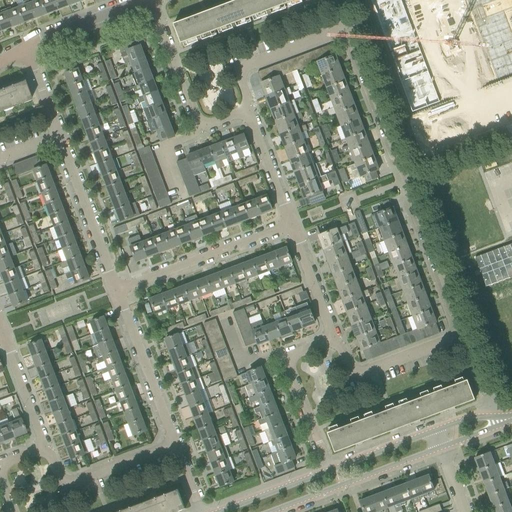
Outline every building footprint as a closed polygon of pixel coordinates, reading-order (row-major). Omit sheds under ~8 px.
[(41,0),(40,0),(32,0),(28,2),(35,19),(46,15),(41,0)] [(46,15),(58,10),(53,0),(40,0),(41,0),(46,15)] [(66,0),(53,0),(58,10),(69,6),(66,0)] [(244,20),(251,18),(243,0),(239,0),(208,12),(216,31),(244,20)] [(243,0),(251,18),(285,4),(283,0),(243,0)] [(369,0),(412,112),(473,89),(473,91),(478,89),(477,87),(511,74),(511,37),(502,12),(511,9),(508,0),(369,0)] [(23,23),(35,19),(28,2),(23,4),(24,6),(18,8),(23,23)] [(18,8),(17,6),(5,10),(12,28),(23,23),(18,8)] [(0,29),(1,32),(12,28),(5,10),(0,12),(1,15),(0,15),(0,29)] [(201,36),(216,31),(208,12),(174,25),(181,44),(201,36)] [(140,46),(136,48),(134,42),(118,48),(125,65),(130,63),(144,58),(140,46)] [(329,58),(335,56),(330,45),(325,47),(329,58)] [(323,61),(329,58),(325,47),(319,49),(323,61)] [(318,63),(323,61),(319,49),(313,52),(318,63)] [(312,65),(318,63),(313,52),(308,54),(312,65)] [(307,67),(312,65),(308,54),(303,56),(307,67)] [(301,69),(307,67),(303,56),(296,58),(301,69)] [(322,75),(340,69),(335,56),(329,58),(323,61),(318,63),(322,75)] [(131,76),(148,69),(144,58),(130,63),(134,74),(131,75),(131,76)] [(297,71),(301,69),(296,58),(291,60),(295,71),(297,71)] [(113,69),(110,60),(104,63),(108,71),(110,70),(111,71),(113,70),(113,69)] [(292,73),(295,71),(291,60),(285,62),(289,73),(292,73)] [(284,76),(289,73),(285,62),(280,64),(284,76)] [(99,74),(104,72),(101,64),(96,66),(99,74)] [(278,78),(284,76),(280,64),(274,66),(278,78)] [(273,80),(278,78),(274,66),(268,68),(273,80)] [(261,84),(265,97),(283,90),(278,78),(273,80),(268,68),(263,71),(267,82),(261,84)] [(112,81),(117,78),(113,69),(113,70),(111,71),(110,70),(108,71),(112,81)] [(135,87),(153,81),(148,69),(131,76),(135,87)] [(327,88),(345,82),(340,69),(322,75),(327,88)] [(82,81),(81,79),(77,70),(65,74),(69,86),(82,81)] [(261,84),(267,82),(263,71),(257,73),(261,84)] [(301,83),(299,77),(297,71),(295,71),(292,73),(296,85),(301,83)] [(108,82),(105,73),(104,72),(99,74),(103,84),(108,82)] [(86,92),(82,82),(82,81),(69,86),(73,97),(86,92)] [(136,99),(157,92),(153,81),(135,87),(132,88),(134,93),(140,91),(143,97),(136,99)] [(12,107),(30,101),(23,82),(0,90),(0,112),(9,109),(10,109),(13,108),(12,107)] [(332,101),(350,94),(345,82),(327,88),(332,101)] [(119,93),(121,93),(118,83),(113,85),(116,94),(116,93),(119,93)] [(108,97),(113,95),(110,86),(105,88),(108,97)] [(285,96),(289,94),(287,89),(283,90),(265,97),(270,110),(288,103),(285,96)] [(91,104),(87,94),(86,92),(73,97),(78,108),(91,104)] [(157,92),(136,99),(138,105),(140,104),(143,110),(161,103),(157,92)] [(121,93),(119,93),(116,93),(116,94),(120,103),(125,101),(121,93)] [(337,113),(355,106),(350,94),(332,101),(335,108),(327,110),(329,116),(337,113)] [(117,105),(114,98),(113,95),(108,97),(112,107),(117,105)] [(275,122),(298,114),(294,101),(288,103),(270,110),(275,122)] [(165,115),(165,114),(161,103),(143,110),(147,121),(165,115)] [(95,115),(92,106),(91,104),(78,108),(82,120),(95,115)] [(128,116),(130,115),(127,106),(121,108),(125,117),(125,116),(127,115),(128,116)] [(341,126),(359,119),(355,106),(337,113),(341,126)] [(117,120),(122,118),(118,109),(113,111),(117,120)] [(295,121),(301,119),(298,114),(275,122),(280,135),(297,128),(295,121)] [(99,126),(96,119),(95,115),(82,120),(86,131),(99,126)] [(130,115),(128,116),(127,115),(125,116),(125,117),(129,128),(134,126),(130,115)] [(167,119),(165,115),(147,121),(149,126),(155,124),(157,131),(172,125),(170,118),(167,119)] [(125,127),(123,122),(122,118),(117,120),(120,129),(125,127)] [(346,138),(364,132),(359,119),(341,126),(346,138)] [(161,142),(174,137),(170,126),(172,125),(157,131),(161,142)] [(104,137),(101,131),(99,126),(86,131),(90,142),(104,137)] [(136,139),(139,138),(134,126),(129,128),(133,140),(134,139),(133,139),(136,138),(136,139)] [(300,134),(305,132),(303,126),(297,128),(280,135),(284,147),(302,141),(300,134)] [(344,154),(351,151),(369,145),(364,132),(346,138),(349,146),(341,149),(344,154)] [(320,148),(325,146),(320,134),(315,136),(320,148)] [(244,135),(232,140),(240,159),(244,158),(251,155),(248,148),(244,135)] [(108,149),(106,143),(104,137),(90,142),(95,154),(108,149)] [(239,160),(240,159),(231,137),(220,141),(228,163),(233,162),(231,156),(237,154),(239,160)] [(139,138),(136,139),(136,138),(133,139),(134,139),(133,140),(137,149),(142,147),(139,138)] [(134,150),(133,147),(130,140),(125,142),(129,152),(134,150)] [(304,146),(306,146),(304,140),(302,141),(284,147),(289,160),(307,153),(304,146)] [(220,144),(210,148),(215,162),(218,170),(224,167),(229,166),(228,163),(220,141),(219,141),(220,144)] [(356,163),(373,157),(369,145),(351,151),(356,163)] [(140,157),(151,152),(149,147),(138,151),(140,157)] [(203,166),(215,162),(210,148),(198,153),(203,166)] [(112,160),(111,155),(108,149),(95,154),(99,165),(112,160)] [(151,152),(140,157),(142,162),(153,158),(151,152)] [(206,173),(203,166),(198,153),(186,157),(187,159),(189,164),(192,170),(194,176),(194,177),(206,173)] [(294,173),(312,166),(307,153),(289,160),(294,173)] [(139,163),(138,159),(136,154),(130,156),(134,165),(139,163)] [(36,169),(42,167),(38,156),(31,158),(36,169)] [(356,163),(349,166),(354,179),(361,177),(364,176),(366,182),(377,178),(375,171),(379,170),(374,157),(356,163)] [(32,171),(36,169),(31,158),(25,161),(29,172),(32,171)] [(153,158),(142,162),(144,168),(156,164),(153,158)] [(189,164),(187,159),(176,163),(178,168),(189,164)] [(117,171),(115,168),(112,160),(99,165),(103,176),(117,171)] [(23,175),(29,172),(25,161),(19,163),(23,175)] [(16,177),(23,175),(19,163),(12,166),(16,177)] [(138,175),(143,173),(139,163),(134,165),(138,175)] [(156,164),(144,168),(146,174),(158,170),(156,164)] [(178,168),(180,174),(192,170),(189,164),(178,168)] [(36,182),(50,177),(46,166),(42,167),(36,169),(32,171),(36,182)] [(246,176),(257,171),(255,166),(243,171),(244,173),(245,173),(246,176)] [(299,185),(316,178),(312,166),(294,173),(299,185)] [(342,183),(347,181),(343,169),(338,171),(342,183)] [(158,170),(146,174),(149,180),(160,175),(158,170)] [(192,170),(180,174),(183,180),(194,176),(192,170)] [(121,183),(120,180),(117,171),(103,176),(108,188),(121,183)] [(245,173),(244,173),(243,171),(235,174),(237,179),(246,176),(245,173)] [(330,174),(332,180),(334,186),(340,184),(335,172),(330,174)] [(160,175),(149,180),(151,186),(162,181),(160,175)] [(249,184),(258,181),(256,175),(247,179),(249,184)] [(319,185),(328,182),(326,175),(316,178),(299,185),(304,198),(308,196),(311,204),(324,199),(319,185)] [(185,186),(196,181),(194,177),(194,176),(183,180),(185,186)] [(223,185),(232,181),(230,176),(221,179),(221,182),(223,181),(224,184),(223,184),(223,185)] [(41,194),(54,188),(50,177),(36,182),(41,194)] [(148,186),(147,184),(144,177),(139,179),(142,188),(148,186)] [(216,181),(212,183),(214,188),(223,185),(223,184),(224,184),(223,181),(221,182),(221,179),(216,181)] [(240,188),(249,184),(247,179),(238,183),(240,188)] [(14,191),(19,189),(16,180),(11,182),(14,191)] [(162,181),(151,186),(153,191),(164,187),(162,181)] [(187,191),(198,187),(196,181),(185,186),(187,191)] [(6,194),(11,192),(8,183),(3,185),(6,194)] [(125,194),(125,192),(121,183),(108,188),(112,199),(125,194)] [(226,193),(235,189),(233,184),(224,187),(226,193)] [(200,193),(209,190),(207,185),(198,188),(200,193)] [(146,197),(151,195),(148,186),(142,188),(145,193),(146,197)] [(164,187),(153,191),(155,197),(166,192),(164,187)] [(200,193),(198,188),(198,187),(187,191),(189,197),(200,193)] [(217,197),(226,193),(224,187),(215,191),(217,197)] [(45,205),(59,200),(54,188),(41,194),(45,205)] [(18,200),(23,198),(19,189),(14,191),(18,200)] [(10,203),(15,201),(11,192),(6,194),(10,203)] [(166,192),(155,197),(157,202),(168,198),(166,192)] [(204,201),(212,198),(210,193),(202,196),(204,201)] [(130,205),(130,204),(125,194),(112,199),(116,211),(134,204),(134,203),(130,205)] [(194,205),(204,201),(202,196),(192,200),(194,205)] [(261,215),(272,210),(266,196),(255,200),(261,215)] [(159,208),(171,204),(168,198),(157,202),(159,208)] [(49,216),(63,211),(59,200),(45,205),(49,216)] [(152,211),(157,209),(153,200),(148,202),(152,211)] [(249,219),(261,215),(255,200),(244,205),(249,219)] [(190,206),(188,201),(179,204),(181,210),(190,206)] [(23,213),(28,211),(25,202),(19,204),(23,213)] [(120,222),(139,215),(134,204),(116,211),(120,222)] [(179,204),(172,207),(170,208),(172,213),(181,210),(179,204)] [(15,216),(20,214),(17,205),(11,207),(15,216)] [(238,223),(249,219),(244,205),(232,209),(238,223)] [(380,228),(398,222),(393,208),(375,215),(380,228)] [(226,228),(238,223),(232,209),(221,213),(226,228)] [(158,218),(167,215),(165,210),(156,213),(158,218)] [(26,223),(32,220),(28,211),(23,213),(26,223)] [(53,228),(67,222),(63,211),(49,216),(53,228)] [(149,221),(158,218),(156,213),(147,217),(149,221)] [(215,232),(226,228),(221,213),(210,217),(215,232)] [(18,226),(24,223),(20,214),(15,216),(18,226)] [(204,236),(215,232),(210,217),(198,222),(204,236)] [(135,227),(144,224),(142,218),(133,222),(135,227)] [(362,235),(368,233),(363,220),(357,222),(362,235)] [(58,239),(72,234),(67,222),(53,228),(58,239)] [(126,230),(135,227),(133,222),(124,225),(126,230)] [(192,240),(204,236),(198,222),(187,226),(192,240)] [(385,241),(403,234),(398,222),(380,228),(385,241)] [(353,238),(359,236),(354,223),(348,225),(353,238)] [(31,236),(36,234),(33,225),(28,227),(31,236)] [(181,245),(192,240),(187,226),(176,230),(181,245)] [(348,233),(346,226),(318,237),(323,250),(342,242),(340,237),(348,233)] [(23,239),(29,237),(25,228),(20,230),(23,239)] [(170,249),(181,245),(176,230),(164,235),(170,249)] [(35,245),(40,243),(36,234),(31,236),(35,245)] [(62,250),(76,245),(72,234),(58,239),(62,250)] [(390,253),(407,247),(403,234),(385,241),(390,253)] [(138,235),(127,239),(130,247),(136,262),(147,258),(141,243),(138,235)] [(158,253),(170,249),(164,235),(153,239),(158,253)] [(27,248),(32,246),(29,237),(23,239),(27,248)] [(147,258),(158,253),(153,239),(141,243),(147,258)] [(342,243),(323,250),(328,262),(347,255),(351,254),(346,241),(342,243)] [(511,276),(511,243),(493,251),(475,258),(485,287),(511,276)] [(66,262),(80,257),(76,245),(62,250),(66,262)] [(0,260),(10,257),(6,246),(0,247),(0,260)] [(394,266),(412,259),(407,247),(390,253),(394,266)] [(40,259),(45,257),(42,248),(36,250),(40,259)] [(280,267),(292,263),(286,248),(275,252),(280,267)] [(32,262),(37,260),(34,251),(28,253),(32,262)] [(269,271),(280,267),(275,252),(263,257),(269,271)] [(332,275),(352,268),(347,255),(328,262),(332,275)] [(0,270),(1,273),(14,268),(10,257),(0,260),(0,270)] [(43,268),(49,266),(45,257),(40,259),(43,268)] [(65,275),(84,268),(80,257),(66,262),(60,264),(62,270),(68,267),(70,273),(65,275)] [(133,257),(126,260),(130,272),(137,270),(133,257)] [(257,275),(269,271),(263,257),(252,261),(257,275)] [(399,279),(417,272),(412,259),(394,266),(399,279)] [(35,271),(41,269),(37,260),(32,262),(35,271)] [(246,280),(257,275),(252,261),(241,265),(246,280)] [(235,284),(246,280),(241,265),(229,270),(235,284)] [(1,273),(0,273),(0,276),(1,280),(3,280),(5,285),(18,280),(14,268),(1,273)] [(76,284),(89,279),(84,268),(65,275),(67,280),(74,277),(76,284)] [(337,287),(357,280),(352,268),(332,275),(337,287)] [(48,281),(54,279),(57,278),(54,269),(45,272),(48,281)] [(223,288),(235,284),(229,270),(218,274),(223,288)] [(40,284),(46,282),(41,271),(36,273),(40,284)] [(404,291),(422,284),(417,272),(399,279),(404,291)] [(212,292),(223,288),(218,274),(207,278),(212,292)] [(201,297),(212,292),(207,278),(195,282),(201,297)] [(52,290),(57,288),(54,279),(48,281),(52,290)] [(288,288),(300,283),(298,279),(286,283),(288,288)] [(18,280),(5,285),(10,296),(23,291),(18,280)] [(342,300),(362,293),(357,280),(337,287),(342,300)] [(44,293),(49,291),(46,282),(40,284),(44,293)] [(189,301),(201,297),(195,282),(184,287),(189,301)] [(279,291),(288,288),(286,283),(277,287),(279,291)] [(409,304),(426,297),(422,284),(404,291),(409,304)] [(178,305),(189,301),(184,287),(172,291),(178,305)] [(292,297),(303,292),(301,287),(289,292),(290,295),(291,294),(292,297)] [(265,296),(275,293),(273,288),(263,291),(265,296)] [(23,291),(10,296),(14,308),(27,303),(23,291)] [(167,310),(178,305),(172,291),(161,295),(167,310)] [(256,300),(265,296),(263,291),(254,295),(256,300)] [(363,299),(369,296),(367,291),(362,293),(342,300),(347,313),(366,306),(363,299)] [(291,294),(290,295),(289,292),(280,295),(282,300),(292,297),(291,294)] [(155,314),(167,310),(161,295),(150,300),(155,314)] [(390,311),(396,309),(391,296),(385,298),(390,311)] [(269,305),(278,302),(276,297),(266,300),(267,303),(269,303),(269,305)] [(413,316),(431,310),(426,297),(409,304),(413,316)] [(234,309),(243,305),(241,300),(232,304),(234,309)] [(269,303),(267,303),(266,300),(258,304),(260,309),(269,305),(269,303)] [(310,311),(309,311),(307,303),(295,307),(303,328),(314,323),(310,311)] [(227,305),(218,309),(220,314),(229,311),(227,305)] [(246,314),(255,311),(253,305),(244,309),(246,314)] [(352,326),(371,318),(366,306),(347,313),(352,326)] [(293,317),(287,319),(292,332),(303,328),(295,307),(290,309),(293,317)] [(211,318),(220,314),(218,309),(209,312),(211,318)] [(246,315),(246,314),(244,309),(232,313),(235,319),(246,315)] [(395,323),(400,321),(396,309),(390,311),(395,323)] [(436,322),(431,310),(413,316),(418,329),(419,329),(424,327),(430,325),(435,323),(436,322)] [(287,334),(292,332),(284,312),(279,314),(282,321),(275,324),(280,336),(281,339),(288,336),(287,334)] [(197,322),(206,319),(204,314),(195,317),(197,322)] [(250,319),(252,323),(261,318),(259,314),(250,319)] [(237,324),(248,320),(246,315),(235,319),(237,324)] [(95,334),(107,329),(103,317),(91,322),(95,334)] [(189,326),(197,322),(195,317),(187,321),(189,326)] [(356,338),(376,331),(371,318),(352,326),(356,338)] [(206,332),(218,327),(215,319),(203,324),(206,332)] [(250,326),(250,325),(248,320),(237,324),(239,330),(250,326)] [(264,328),(262,320),(250,325),(250,326),(252,332),(254,337),(257,343),(257,345),(269,340),(264,328)] [(435,323),(430,325),(434,336),(439,334),(435,323)] [(280,336),(275,324),(264,328),(269,340),(280,336)] [(198,336),(204,334),(200,325),(195,327),(198,336)] [(428,338),(434,336),(430,325),(424,327),(428,338)] [(241,336),(252,332),(250,326),(239,330),(241,336)] [(209,339),(221,334),(218,327),(206,332),(209,339)] [(428,338),(424,327),(419,329),(423,340),(428,338)] [(93,347),(112,340),(107,329),(95,334),(99,345),(92,347),(93,347)] [(378,337),(384,335),(382,329),(376,331),(356,338),(361,351),(362,350),(362,351),(368,348),(374,346),(379,344),(381,344),(378,337)] [(417,342),(423,340),(419,329),(418,329),(413,332),(417,342)] [(71,342),(77,340),(73,331),(68,333),(71,342)] [(243,342),(254,337),(252,332),(241,336),(243,342)] [(413,332),(408,334),(412,344),(417,342),(413,332)] [(63,345),(69,343),(65,334),(60,336),(63,345)] [(211,346),(224,341),(221,334),(209,339),(211,346)] [(406,347),(412,344),(408,334),(405,334),(402,336),(406,347)] [(169,351),(182,346),(177,335),(165,339),(169,351)] [(406,347),(402,336),(400,336),(396,338),(400,349),(406,347)] [(245,347),(257,343),(254,337),(243,342),(245,347)] [(394,351),(400,349),(396,338),(390,340),(394,351)] [(75,351),(80,349),(77,340),(71,342),(75,351)] [(97,359),(116,352),(112,340),(93,347),(97,359)] [(204,351),(209,349),(206,340),(201,341),(204,351)] [(384,342),(389,353),(394,351),(390,340),(384,342)] [(45,352),(44,350),(41,341),(28,346),(33,357),(45,352)] [(214,353),(226,349),(224,341),(211,346),(214,353)] [(383,355),(389,353),(384,342),(381,344),(379,344),(383,355)] [(67,355),(72,352),(69,343),(63,345),(67,355)] [(378,357),(383,355),(379,344),(374,346),(378,357)] [(186,357),(191,355),(187,345),(182,347),(182,346),(169,351),(173,362),(186,357)] [(372,359),(378,357),(374,346),(368,348),(372,359)] [(366,361),(372,359),(368,348),(362,351),(366,361)] [(207,359),(212,357),(209,349),(204,351),(207,359)] [(217,360),(229,355),(226,349),(214,353),(217,360)] [(37,368),(49,364),(45,352),(33,357),(37,368)] [(108,368),(120,363),(116,352),(97,359),(99,364),(105,362),(108,368)] [(80,365),(85,363),(82,354),(77,356),(80,365)] [(186,357),(173,362),(178,374),(190,369),(196,367),(191,355),(186,357)] [(219,367),(232,363),(229,355),(217,360),(219,367)] [(72,368),(77,366),(74,357),(69,359),(72,368)] [(83,374),(88,372),(85,363),(80,365),(83,374)] [(112,379),(125,374),(120,363),(108,368),(101,370),(103,375),(109,372),(112,379)] [(213,373),(218,371),(214,363),(209,365),(213,373)] [(222,375),(234,370),(232,363),(219,367),(222,375)] [(41,380),(54,375),(49,364),(37,368),(41,380)] [(75,377),(80,375),(77,366),(72,368),(75,377)] [(244,387),(265,379),(261,368),(240,376),(242,380),(246,379),(249,384),(244,386),(244,387)] [(182,385),(195,380),(190,369),(178,374),(182,385)] [(225,382),(237,377),(234,370),(222,375),(225,382)] [(216,382),(221,380),(218,371),(213,373),(216,382)] [(116,390),(129,386),(125,374),(112,379),(116,390)] [(45,391),(58,386),(54,375),(41,380),(45,391)] [(89,388),(95,386),(91,376),(85,379),(89,388)] [(249,399),(269,391),(265,379),(244,387),(249,399)] [(81,391),(86,389),(83,380),(77,382),(81,391)] [(186,396),(199,391),(195,380),(182,385),(186,396)] [(439,413),(474,400),(467,381),(432,394),(439,413)] [(221,396),(226,394),(223,385),(218,387),(221,396)] [(50,402),(62,398),(58,386),(45,391),(50,402)] [(92,397),(98,394),(95,386),(89,388),(92,397)] [(121,402),(133,397),(129,386),(116,390),(121,402)] [(84,399),(89,397),(86,389),(81,391),(84,399)] [(190,408),(203,403),(199,391),(186,396),(190,408)] [(234,392),(232,393),(231,391),(229,392),(229,393),(233,404),(237,403),(236,400),(238,400),(234,392)] [(253,410),(274,402),(269,391),(249,399),(251,404),(258,401),(260,407),(253,410)] [(225,405),(230,403),(226,394),(221,396),(225,405)] [(405,426),(439,413),(432,394),(397,407),(405,426)] [(1,406),(12,401),(10,396),(0,400),(0,401),(1,403),(0,404),(1,406)] [(54,414),(71,408),(67,397),(63,398),(62,398),(50,402),(54,414)] [(125,413),(137,408),(133,397),(121,402),(125,413)] [(97,410),(102,409),(99,399),(94,401),(97,410)] [(89,414),(95,412),(91,402),(86,404),(89,414)] [(258,421),(278,414),(274,402),(253,410),(255,414),(259,412),(261,419),(257,420),(258,421)] [(195,419),(207,414),(203,403),(190,408),(195,419)] [(243,413),(242,414),(238,405),(234,407),(237,415),(240,414),(241,416),(243,415),(243,414),(243,413)] [(230,419),(235,417),(232,407),(226,409),(230,419)] [(370,440),(405,426),(397,407),(362,420),(370,440)] [(67,409),(71,408),(54,414),(58,425),(72,420),(67,409)] [(129,424),(142,420),(137,408),(125,413),(129,424)] [(13,437),(25,432),(16,409),(10,411),(14,422),(8,424),(13,437)] [(101,419),(105,417),(102,409),(97,410),(101,419)] [(93,422),(98,420),(95,412),(89,414),(93,422)] [(199,430),(212,426),(207,414),(195,419),(199,430)] [(241,425),(247,423),(243,414),(243,415),(241,416),(240,414),(237,415),(241,425)] [(264,432),(282,425),(278,414),(258,421),(260,426),(267,424),(269,429),(264,431),(264,432)] [(233,428),(238,426),(235,417),(230,419),(233,428)] [(0,421),(0,436),(3,444),(14,440),(13,437),(8,424),(7,419),(0,421)] [(63,437),(76,432),(72,420),(58,425),(63,437)] [(133,436),(146,431),(142,420),(129,424),(133,436)] [(335,453),(370,440),(362,420),(328,434),(335,453)] [(106,433),(111,431),(107,422),(102,424),(106,433)] [(93,438),(103,434),(99,425),(94,427),(97,436),(93,438)] [(268,443),(270,442),(287,436),(282,425),(264,432),(268,443)] [(203,442),(216,437),(212,426),(199,430),(203,442)] [(252,436),(255,435),(252,426),(243,429),(246,438),(248,437),(249,438),(252,437),(251,437),(252,436)] [(238,441),(244,440),(240,430),(235,432),(238,441)] [(110,442),(115,440),(111,431),(106,433),(110,442)] [(67,448),(80,443),(76,432),(63,437),(67,448)] [(102,445),(107,443),(103,434),(93,438),(94,440),(99,438),(100,440),(94,442),(96,447),(102,445)] [(208,453),(225,447),(220,436),(216,437),(203,442),(208,453)] [(249,447),(255,445),(252,436),(251,437),(252,437),(249,438),(248,437),(246,438),(249,447)] [(290,439),(288,440),(287,436),(270,442),(272,447),(276,446),(278,452),(291,447),(293,446),(290,439)] [(242,450),(247,448),(244,440),(238,441),(242,450)] [(88,453),(85,443),(81,444),(80,443),(67,448),(71,459),(88,453)] [(212,464),(229,458),(225,447),(208,453),(212,464)] [(278,452),(271,455),(275,466),(274,466),(277,474),(294,468),(292,460),(295,459),(291,447),(278,452)] [(258,461),(260,460),(257,450),(251,452),(255,460),(257,459),(258,461)] [(247,464),(252,462),(248,453),(243,455),(247,464)] [(494,465),(489,453),(475,458),(479,471),(494,465)] [(225,460),(229,458),(212,464),(216,476),(229,471),(225,460)] [(260,460),(258,461),(257,459),(255,460),(258,471),(263,469),(260,460)] [(250,473),(255,471),(252,462),(247,464),(250,473)] [(484,483),(499,478),(494,465),(479,471),(484,483)] [(220,487),(233,482),(229,471),(216,476),(220,487)] [(427,493),(434,491),(428,476),(417,480),(423,498),(428,496),(427,493)] [(506,483),(501,484),(499,478),(484,483),(489,496),(503,490),(508,488),(506,483)] [(418,500),(423,498),(417,480),(405,484),(411,500),(418,497),(418,500)] [(404,502),(411,500),(405,484),(394,489),(400,505),(405,504),(404,502)] [(394,489),(382,493),(388,508),(395,506),(395,507),(396,507),(400,505),(394,489)] [(145,511),(177,511),(185,509),(178,490),(143,503),(145,511)] [(494,508),(508,503),(503,490),(489,496),(494,508)] [(381,511),(388,508),(382,493),(371,497),(376,511),(381,511)] [(376,511),(371,497),(360,501),(363,511),(376,511)] [(145,511),(143,503),(119,511),(145,511)] [(495,511),(511,511),(508,503),(494,508),(495,511)]
